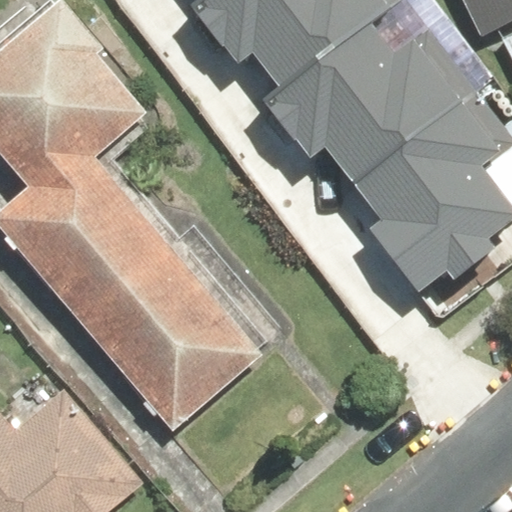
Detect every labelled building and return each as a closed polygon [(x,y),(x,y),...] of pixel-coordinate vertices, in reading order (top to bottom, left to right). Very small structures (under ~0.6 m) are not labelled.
[(207,0),(200,6),(244,61),(258,51),(286,86),(375,18),(395,0),(207,0)] [(511,0),(457,0),(478,41),(511,24),(511,0)] [(0,58),(0,162),(27,193),(0,216),(0,236),(170,435),(259,360),(92,164),(144,120),(92,59),(97,55),(58,10),(0,58)] [(274,95),(323,158),(336,148),(361,180),(481,86),(437,29),(403,55),(375,18),(286,86),(274,95)] [(511,36),(501,42),(511,64),(511,36)] [(389,215),(375,225),(426,289),(511,220),(511,192),(497,174),(511,161),(511,124),(481,86),(361,180),(389,215)] [(0,511),(110,511),(117,506),(40,413),(0,445),(0,511)]
